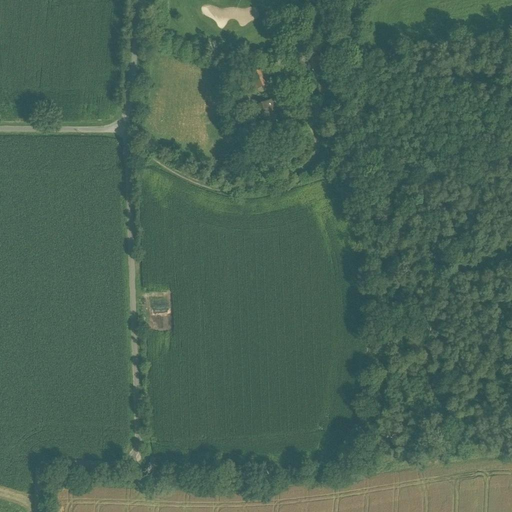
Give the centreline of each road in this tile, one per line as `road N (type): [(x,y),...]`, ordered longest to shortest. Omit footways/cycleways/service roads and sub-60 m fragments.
road 1 (unclassified): [(38,511),(39,484),(50,467),(124,464),(138,455),(126,130)]
road 2 (unclassified): [(126,130),(141,0)]
road 3 (unclassified): [(0,128),(126,130)]
